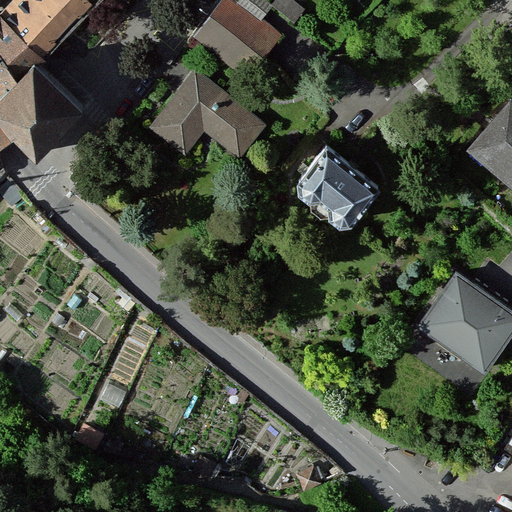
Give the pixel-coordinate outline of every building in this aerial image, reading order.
[(89,0),(0,0),(0,8),(37,49),(89,0)] [(237,3),(233,0),(222,0),(194,35),(246,77),(279,36),(260,21),(237,3)] [(265,0),(239,0),(237,3),(260,21),(273,6),(265,0)] [(290,0),(277,0),(273,6),(293,22),(303,10),(290,0)] [(37,49),(0,8),(0,48),(15,65),(28,53),(34,48),(37,49)] [(0,79),(15,65),(0,48),(0,79)] [(85,102),(34,48),(28,53),(15,65),(0,79),(0,110),(10,121),(16,127),(37,148),(85,102)] [(193,70),(151,127),(185,152),(202,128),(240,157),(265,124),(193,70)] [(511,103),(510,101),(467,150),(511,188),(511,103)] [(10,121),(0,110),(0,139),(16,127),(10,121)] [(328,146),(297,181),(297,194),(310,204),(319,201),(330,207),(332,212),(332,221),(341,229),(354,228),(383,189),(328,146)] [(23,193),(8,178),(0,185),(0,192),(12,204),(23,193)] [(511,328),(511,305),(456,266),(418,319),(484,366),(511,328)] [(137,301),(119,285),(111,294),(129,310),(137,301)] [(249,391),(242,387),(236,396),(242,401),(249,391)] [(104,428),(83,419),(76,435),(96,445),(104,428)] [(201,451),(191,471),(209,475),(218,460),(201,451)]
